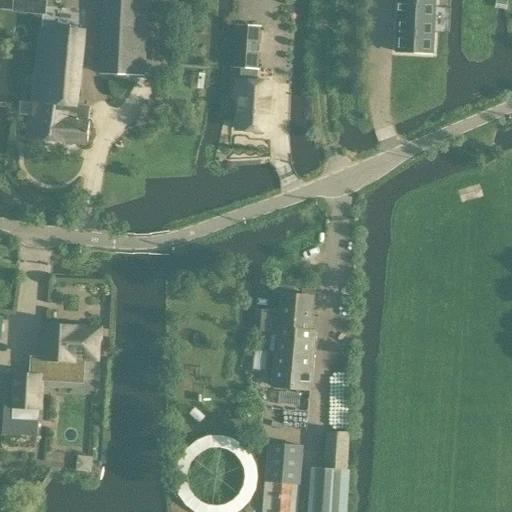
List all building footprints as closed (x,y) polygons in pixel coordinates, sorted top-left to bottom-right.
[(140,0),(103,0),(100,73),(136,74),(140,0)] [(397,31),(396,52),(432,54),(434,0),(398,0),(398,23),(397,23),(397,25),(398,25),(398,29),(397,29),(397,31)] [(239,99),(237,130),(251,131),(254,134),(262,135),(266,131),(268,132),(271,84),(254,83),(255,69),(257,69),(260,28),(236,26),(234,67),(240,68),(240,82),(236,81),(235,99),(239,99)] [(31,100),(27,139),(87,144),(89,122),(88,122),(90,107),(76,106),(85,32),(40,28),(31,87),(34,88),(33,100),(31,100)] [(262,310),(260,332),(275,333),(276,333),(275,351),(271,386),(310,389),(315,332),(310,331),(313,298),(279,295),(277,311),(262,310)] [(47,326),(45,359),(69,361),(68,371),(83,372),(84,359),(97,360),(99,329),(84,329),(84,331),(77,330),(77,328),(75,328),(61,327),(61,324),(52,324),(52,327),(47,326)] [(12,408),(11,420),(39,421),(39,409),(41,409),(42,377),(13,375),(12,408)] [(323,468),(345,470),(348,434),(325,433),(323,468)] [(302,448),(266,445),(264,482),(261,511),(296,511),(299,486),(302,448)] [(323,468),(319,511),(346,511),(350,471),(350,470),(349,470),(345,470),(323,468)]
